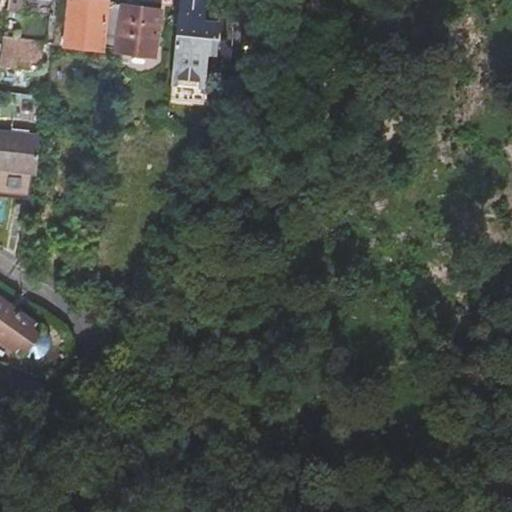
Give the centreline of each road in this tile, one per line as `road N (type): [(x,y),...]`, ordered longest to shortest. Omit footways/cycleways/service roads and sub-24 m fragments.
road 1 (track): [(511,490),(297,504),(210,470)]
road 2 (residential): [(0,264),(77,324),(87,342),(78,371),(64,383)]
